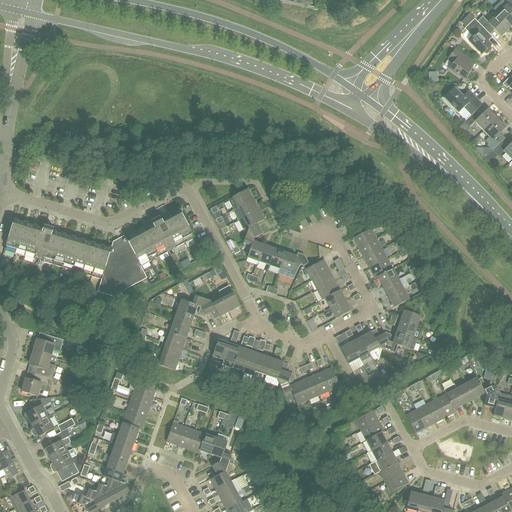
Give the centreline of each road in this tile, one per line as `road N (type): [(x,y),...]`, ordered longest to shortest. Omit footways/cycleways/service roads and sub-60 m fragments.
road 1 (residential): [(258,321),(184,187),(110,222),(1,192)]
road 2 (tertiary): [(32,14),(246,66),(347,111)]
road 3 (residential): [(258,321),(211,337),(197,375),(172,388),(146,464)]
road 4 (tertiary): [(311,63),(238,28),(128,0)]
road 5 (residential): [(324,333),(368,302),(325,226),(307,231)]
road 6 (residential): [(413,449),(382,397),(352,382),(324,333)]
road 7 (tertiary): [(451,177),(359,94)]
road 8 (tertiary): [(347,111),(451,177)]
